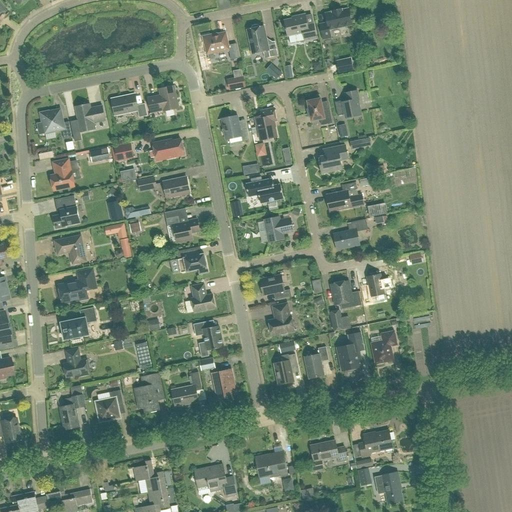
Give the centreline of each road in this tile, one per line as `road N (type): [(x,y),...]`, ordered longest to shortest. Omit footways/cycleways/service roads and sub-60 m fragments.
road 1 (unclassified): [(44,468),(262,420)]
road 2 (residential): [(40,389),(26,215)]
road 3 (unclassified): [(262,420),(430,385)]
road 4 (residential): [(231,269),(198,105)]
road 5 (residential): [(318,251),(285,87)]
road 6 (residential): [(179,65),(28,96)]
road 7 (residential): [(262,420),(231,269)]
road 8 (unclassified): [(448,511),(430,385)]
road 9 (residential): [(26,215),(19,113),(28,96)]
